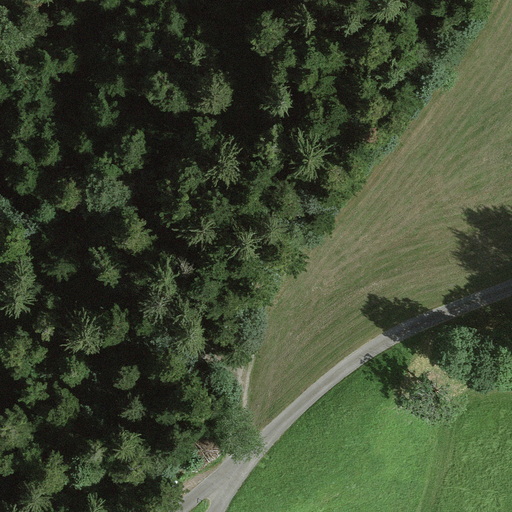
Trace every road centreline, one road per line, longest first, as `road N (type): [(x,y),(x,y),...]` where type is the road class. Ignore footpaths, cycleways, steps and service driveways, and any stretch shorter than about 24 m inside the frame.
road 1 (track): [(240,462),(251,329),(228,208),(253,94),(288,0)]
road 2 (track): [(240,462),(366,352),(511,286)]
